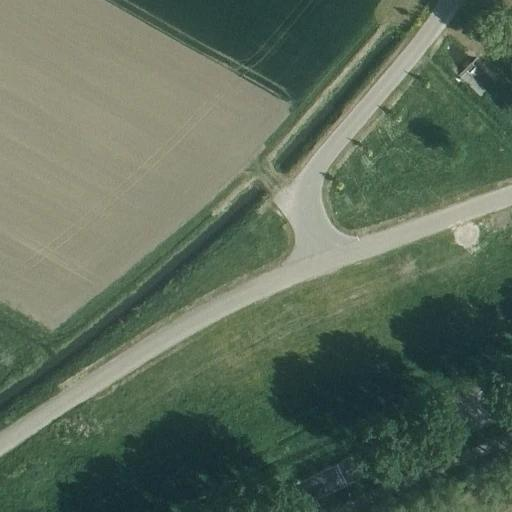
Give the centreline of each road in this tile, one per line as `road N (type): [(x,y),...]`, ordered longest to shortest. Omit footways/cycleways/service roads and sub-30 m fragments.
road 1 (unclassified): [(0,446),(221,303),(511,198)]
road 2 (secondary): [(272,511),(511,403)]
